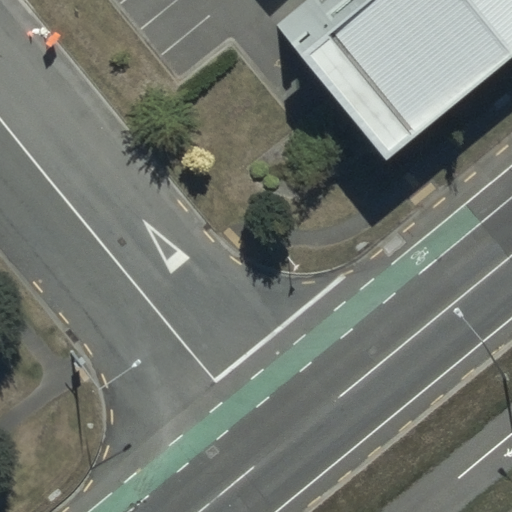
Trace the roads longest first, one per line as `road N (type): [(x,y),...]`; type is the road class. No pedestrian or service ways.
road 1 (residential): [(0,118),(274,449)]
road 2 (secondary): [(274,449),(511,259)]
